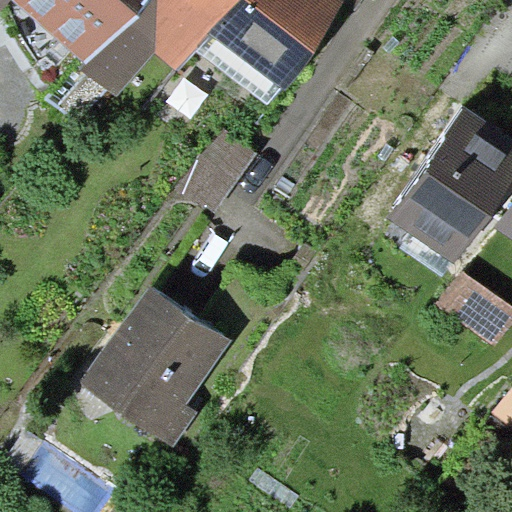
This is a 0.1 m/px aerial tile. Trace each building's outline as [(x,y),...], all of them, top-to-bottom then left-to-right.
[(133,0),(13,0),(84,59),(133,0)] [(348,3),(344,0),(134,0),(84,59),(120,91),(155,55),(178,74),(202,46),(278,100),(348,3)] [(385,214),(460,268),(492,226),(511,197),(511,129),(469,98),(385,214)] [(511,197),(492,226),(511,239),(511,197)] [(227,343),(145,286),(76,384),(158,441),(227,343)] [(511,385),(499,403),(511,412),(511,385)]
